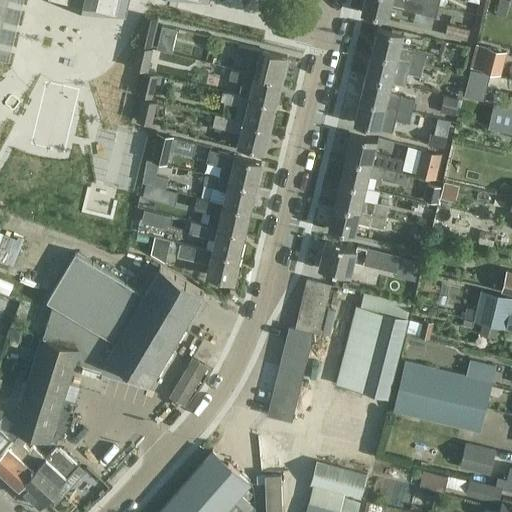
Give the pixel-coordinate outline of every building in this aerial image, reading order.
[(80,0),(122,10),(124,0),(80,0)] [(436,16),(438,5),(419,0),(365,0),(363,12),(388,18),(391,6),(436,16)] [(506,15),(509,0),(499,0),(497,13),(506,15)] [(28,25),(60,28),(61,16),(29,13),(28,25)] [(155,37),(160,17),(146,14),(141,34),(155,37)] [(447,24),(445,34),(467,40),(469,29),(447,24)] [(378,28),(372,51),(424,63),(426,52),(401,47),(404,34),(378,28)] [(197,29),(195,37),(211,40),(212,32),(197,29)] [(22,47),(42,49),(44,39),(24,36),(22,47)] [(145,69),(149,70),(154,48),(139,44),(133,66),(134,67),(145,69)] [(239,44),(237,54),(249,57),(246,70),(257,73),(282,79),(288,56),(239,44)] [(486,45),(480,69),(500,74),(506,50),(486,45)] [(0,59),(10,62),(12,54),(0,51),(0,59)] [(424,63),(372,51),(366,74),(392,81),(395,70),(421,75),(424,63)] [(134,67),(132,76),(143,79),(145,70),(145,69),(134,67)] [(233,67),(231,78),(243,81),(240,94),(251,97),(276,103),(282,79),(257,73),(246,70),(233,67)] [(471,69),(465,95),(484,100),(490,73),(471,69)] [(154,97),(159,73),(145,70),(143,79),(139,94),(154,97)] [(366,74),(360,98),(412,110),(415,99),(389,93),(392,81),(366,74)] [(97,78),(90,104),(111,110),(113,102),(106,100),(109,90),(116,92),(118,84),(97,78)] [(237,105),(234,117),(271,126),(276,103),(251,97),(240,94),(228,91),(228,93),(224,92),(221,100),(227,102),(226,102),(237,105)] [(448,97),(444,113),(456,116),(460,99),(448,97)] [(412,110),(360,98),(355,121),(392,130),(395,119),(409,122),(412,110)] [(153,122),(158,103),(143,100),(139,118),(153,122)] [(511,106),(494,102),(489,126),(511,130),(511,106)] [(271,126),(234,117),(217,113),(214,125),(243,132),(240,144),(265,150),(271,126)] [(151,159),(167,163),(173,137),(157,133),(151,159)] [(351,133),(346,156),(372,163),(378,140),(351,133)] [(434,133),(431,145),(443,148),(445,136),(434,133)] [(419,147),(412,173),(435,179),(440,159),(442,153),(419,147)] [(211,151),(208,164),(222,168),(219,176),(231,179),(256,186),(262,162),(237,156),(237,157),(211,151)] [(367,187),(369,176),(372,163),(346,156),(340,180),(367,187)] [(372,163),(369,176),(394,181),(397,168),(372,163)] [(231,179),(231,180),(206,173),(203,185),(228,191),(226,202),(251,208),(256,186),(231,179)] [(340,180),(334,203),(387,215),(389,205),(364,199),(367,187),(340,180)] [(444,180),(440,193),(453,196),(456,184),(444,180)] [(174,202),(177,190),(146,183),(143,194),(174,202)] [(428,184),(425,200),(438,203),(441,187),(428,184)] [(207,223),(245,233),(251,208),(226,202),(197,195),(194,207),(210,211),(207,223)] [(387,215),(334,203),(328,228),(355,234),(358,222),(383,228),(387,215)] [(152,210),(139,206),(136,216),(150,219),(152,210)] [(437,210),(432,230),(441,232),(446,212),(437,210)] [(214,250),(239,257),(245,233),(207,223),(192,220),(189,231),(217,239),(214,250)] [(2,228),(0,232),(0,260),(12,266),(24,237),(2,228)] [(482,230),(479,242),(491,245),(494,233),(482,230)] [(155,235),(151,253),(165,262),(170,239),(155,235)] [(413,240),(411,247),(419,249),(421,242),(413,240)] [(326,241),(319,267),(352,275),(355,259),(382,266),(396,269),(400,254),(385,251),(358,244),(357,248),(326,241)] [(177,256),(211,263),(208,274),(233,280),(239,257),(214,250),(180,242),(177,256)] [(37,351),(13,427),(51,439),(51,437),(50,437),(53,427),(64,431),(68,426),(75,402),(64,398),(71,376),(76,360),(84,363),(108,370),(131,377),(134,373),(150,383),(204,291),(160,266),(142,296),(73,255),(47,298),(53,302),(46,324),(43,336),(42,338),(41,338),(37,351)] [(511,270),(506,269),(502,290),(509,292),(511,292),(511,270)] [(305,288),(330,295),(333,282),(308,276),(305,288)] [(305,288),(302,301),(327,308),(330,295),(305,288)] [(361,289),(337,383),(362,390),(388,396),(408,317),(383,310),(387,296),(361,289)] [(511,310),(511,311),(511,305),(511,296),(482,289),(475,319),(511,327),(511,310)] [(299,314),(324,320),(327,308),(302,301),(299,314)] [(296,326),(315,331),(321,332),(324,320),(299,314),(296,326)] [(410,319),(406,332),(419,336),(420,334),(420,335),(422,322),(410,319)] [(33,320),(29,332),(43,336),(46,324),(33,320)] [(420,334),(419,336),(430,337),(432,324),(422,322),(420,335),(420,334)] [(484,324),(481,334),(495,337),(497,327),(484,324)] [(286,341),(311,347),(315,331),(296,326),(290,325),(286,341)] [(26,333),(22,347),(37,351),(41,338),(26,333)] [(286,341),(283,353),(308,359),(311,347),(286,341)] [(280,365),(305,371),(308,359),(283,353),(280,365)] [(467,374),(436,367),(405,359),(393,409),(481,430),(493,380),(467,374)] [(467,374),(493,380),(496,365),(471,359),(467,374)] [(280,365),(277,378),(302,384),(305,371),(280,365)] [(274,390),(299,396),(302,384),(277,378),(274,390)] [(493,386),(490,397),(501,400),(504,388),(493,386)] [(274,390),(271,402),(296,408),(299,396),(274,390)] [(296,408),(271,402),(268,415),(293,421),(296,408)] [(0,453),(12,441),(0,430),(0,417),(4,412),(0,408),(0,453)] [(20,438),(0,462),(0,470),(19,486),(45,458),(34,449),(31,452),(24,447),(27,444),(20,438)] [(467,442),(461,466),(488,473),(494,448),(467,442)] [(434,451),(418,447),(415,459),(431,463),(434,451)] [(47,457),(46,456),(45,458),(19,486),(18,486),(40,506),(67,476),(78,464),(61,448),(55,448),(47,457)] [(246,487),(251,482),(214,450),(160,511),(225,511),(242,495),(240,494),(246,487)] [(361,497),(368,473),(316,460),(310,483),(361,497)] [(501,488),(471,480),(448,474),(448,475),(423,469),(419,484),(445,490),(446,485),(468,490),(468,492),(498,500),(501,488)] [(267,511),(283,511),(282,473),(266,474),(267,511)] [(511,480),(504,479),(501,488),(511,490),(511,480)] [(246,487),(240,494),(242,495),(247,500),(253,493),(246,487)] [(422,492),(420,500),(432,503),(434,495),(422,492)] [(247,500),(242,495),(225,511),(255,511),(257,511),(247,500)] [(357,511),(361,499),(345,495),(340,511),(357,511)] [(511,511),(511,499),(503,498),(499,511),(511,511)] [(475,503),(473,511),(484,511),(486,505),(475,503)]
